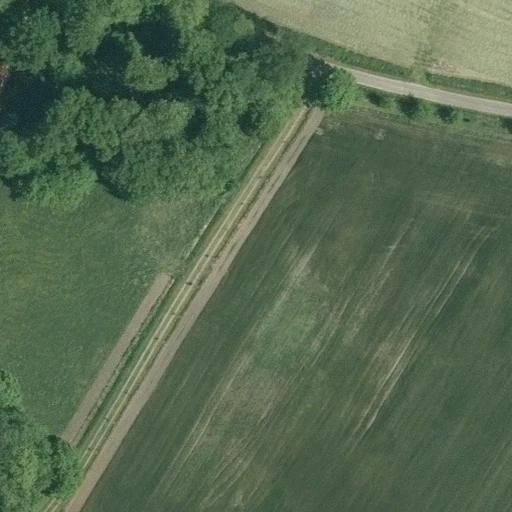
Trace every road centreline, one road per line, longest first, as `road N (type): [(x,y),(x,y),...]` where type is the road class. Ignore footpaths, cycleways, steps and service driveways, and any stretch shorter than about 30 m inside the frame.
road 1 (track): [(335,64),(52,511)]
road 2 (unclassified): [(511,100),(307,58),(153,0)]
